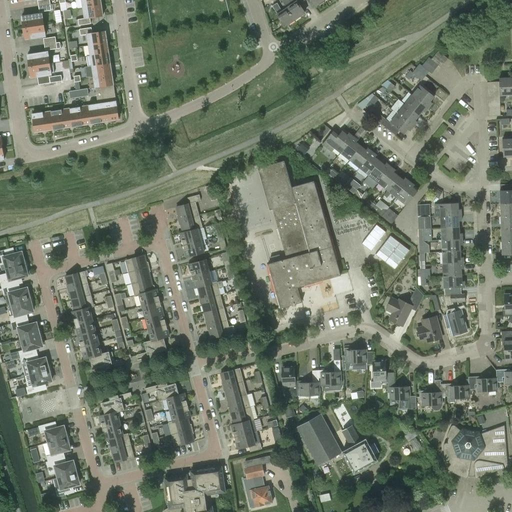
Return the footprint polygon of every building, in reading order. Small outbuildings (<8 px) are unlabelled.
[(99,0),(81,0),(82,8),(101,5),(99,0)] [(281,0),(281,1),(286,8),(294,21),(305,13),(299,4),(303,2),(301,0),(281,0)] [(323,1),(322,0),(301,0),(303,2),(305,0),(307,0),(313,8),(323,1)] [(286,8),(281,12),(277,3),(272,6),(277,15),(276,15),(284,28),(294,21),(286,8)] [(82,8),(84,19),(78,20),(79,26),(91,24),(90,18),(102,16),(101,5),(82,8)] [(23,29),(43,25),(41,14),(21,17),(23,29)] [(45,37),(43,25),(23,29),(25,40),(45,37)] [(91,28),(79,30),(80,36),(87,35),(88,46),(107,43),(105,32),(92,34),(91,28)] [(60,42),(56,43),(44,45),(45,51),(61,48),(60,42)] [(107,43),(88,46),(90,56),(108,54),(107,43)] [(444,63),(447,59),(438,51),(434,55),(444,63)] [(29,67),(49,64),(47,52),(27,55),(29,67)] [(108,54),(90,56),(86,57),(87,67),(91,67),(110,64),(108,54)] [(431,59),(431,60),(438,65),(440,68),(444,63),(434,55),(431,59)] [(428,58),(425,62),(434,70),(438,65),(431,60),(428,58)] [(425,62),(421,66),(429,72),(431,74),(434,70),(425,62)] [(49,64),(29,67),(30,79),(51,75),(50,74),(54,73),(52,63),(49,64)] [(110,64),(91,67),(93,77),(111,74),(110,64)] [(429,72),(421,66),(419,64),(415,68),(425,76),(429,72)] [(422,81),(425,76),(415,68),(412,72),(410,71),(404,77),(409,80),(413,74),(422,81)] [(91,89),(95,88),(113,85),(111,74),(93,77),(89,78),(91,89)] [(511,76),(499,78),(500,96),(511,95),(511,76)] [(80,79),(74,80),(76,90),(87,89),(86,84),(79,85),(79,82),(81,81),(80,79)] [(386,89),(386,90),(388,91),(390,93),(395,87),(391,84),(386,89)] [(113,85),(95,88),(97,105),(106,103),(116,102),(113,85)] [(413,95),(429,108),(433,103),(430,101),(434,97),(421,86),(413,95)] [(377,97),(376,97),(378,99),(381,101),(388,91),(386,90),(384,88),(379,94),(377,97)] [(87,90),(72,92),(69,92),(70,99),(88,96),(87,90)] [(378,99),(376,97),(374,95),(366,105),(371,109),(378,99)] [(405,104),(419,116),(423,111),(425,113),(429,108),(413,95),(405,104)] [(116,102),(106,103),(109,122),(118,120),(116,102)] [(106,103),(97,105),(100,123),(109,122),(106,103)] [(419,116),(405,104),(398,114),(414,127),(418,122),(415,120),(419,116)] [(97,105),(79,108),(82,126),(100,123),(97,105)] [(79,108),(61,110),(64,129),(82,126),(79,108)] [(61,110),(43,113),(45,132),(64,129),(61,110)] [(45,132),(43,113),(32,115),(34,133),(45,132)] [(414,127),(398,114),(390,122),(386,119),(382,124),(396,136),(399,131),(404,134),(408,129),(410,131),(414,127)] [(331,152),(334,148),(340,153),(353,137),(348,133),(347,135),(342,131),(338,136),(333,132),(322,145),(331,152)] [(340,153),(350,161),(361,146),(356,142),(358,140),(353,137),(340,153)] [(511,138),(503,139),(504,157),(511,156),(511,138)] [(308,148),(302,143),(296,150),(303,155),(308,148)] [(361,146),(350,161),(359,168),(372,152),(367,148),(366,150),(361,146)] [(368,176),(379,161),(375,157),(376,155),(372,152),(359,168),(368,176)] [(368,176),(378,183),(391,167),(386,163),(384,165),(379,161),(368,176)] [(297,289),(340,277),(314,182),(291,188),(284,162),(258,169),(270,211),(272,210),(286,259),(267,265),(280,309),(301,303),(297,289)] [(399,176),(394,173),(395,171),(391,167),(378,183),(387,191),(399,176)] [(328,174),(331,170),(328,168),(323,174),(330,179),(332,177),(328,174)] [(338,176),(331,170),(328,174),(332,177),(335,180),(338,176)] [(344,180),(338,176),(335,180),(341,184),(344,180)] [(399,176),(387,191),(385,194),(388,197),(390,193),(397,198),(409,182),(405,178),(403,180),(399,176)] [(347,182),(344,187),(347,189),(354,195),(357,191),(350,185),(347,182)] [(409,182),(397,198),(406,206),(417,192),(412,188),(414,185),(409,182)] [(500,204),(511,203),(511,184),(507,185),(507,191),(499,191),(500,204)] [(210,194),(211,201),(217,200),(213,185),(205,187),(206,192),(210,194)] [(327,212),(333,210),(327,186),(321,187),(327,212)] [(357,191),(354,195),(363,202),(366,198),(357,191)] [(177,217),(178,222),(199,216),(195,203),(201,202),(199,196),(187,199),(189,205),(176,208),(178,216),(177,217)] [(373,210),(376,206),(369,200),(366,204),(373,210)] [(435,216),(440,216),(461,216),(461,210),(458,210),(457,203),(435,204),(435,216)] [(511,216),(511,203),(500,204),(501,216),(511,216)] [(429,217),(428,205),(417,205),(417,218),(429,217)] [(376,206),(373,210),(378,214),(382,217),(385,213),(376,206)] [(385,213),(382,217),(391,224),(398,216),(389,209),(385,213)] [(199,216),(178,222),(179,226),(181,226),(183,233),(183,234),(198,230),(202,229),(199,216)] [(461,216),(440,216),(441,228),(459,227),(458,222),(461,221),(461,216)] [(501,229),(511,228),(511,216),(501,216),(501,229)] [(429,217),(417,218),(418,229),(423,229),(431,229),(430,217),(429,217)] [(386,232),(376,225),(362,244),(371,251),(386,232)] [(459,233),(459,227),(441,228),(442,240),(462,239),(462,233),(459,233)] [(502,241),(511,241),(511,228),(501,229),(502,241)] [(183,234),(183,233),(180,234),(183,246),(201,241),(198,230),(183,234)] [(391,236),(376,255),(395,270),(410,251),(391,236)] [(462,245),(462,239),(442,240),(442,252),(460,251),(460,245),(462,245)] [(201,241),(183,246),(186,258),(204,253),(201,241)] [(511,241),(502,241),(502,255),(511,254),(511,241)] [(5,265),(7,270),(27,265),(27,263),(26,262),(25,260),(24,258),(23,258),(22,254),(11,257),(9,251),(0,253),(0,263),(1,266),(5,265)] [(460,251),(442,252),(443,264),(463,263),(463,257),(460,257),(460,251)] [(227,252),(222,254),(224,261),(226,268),(231,266),(229,260),(227,252)] [(125,261),(128,273),(149,267),(148,263),(147,263),(145,256),(125,261)] [(192,277),(209,272),(206,260),(188,265),(192,277)] [(444,264),(443,264),(443,276),(461,276),(461,270),(464,269),(463,263),(444,264)] [(0,277),(0,279),(3,290),(15,287),(13,281),(28,277),(27,272),(28,272),(28,271),(28,270),(28,268),(28,266),(27,265),(7,270),(8,275),(0,277)] [(149,267),(128,273),(132,285),(151,280),(149,273),(151,272),(149,267)] [(67,289),(88,283),(85,272),(66,278),(68,285),(66,285),(67,289)] [(195,289),(198,288),(197,288),(212,284),(212,283),(209,272),(192,277),(195,289)] [(451,294),(462,294),(462,288),(464,288),(464,281),(461,282),(461,276),(443,276),(444,295),(451,294)] [(139,296),(156,291),(154,286),(153,286),(151,280),(132,285),(135,297),(139,296)] [(197,288),(198,288),(200,296),(198,296),(199,301),(220,295),(219,289),(223,288),(222,282),(217,283),(217,282),(212,283),(212,284),(197,288)] [(70,294),(72,301),(91,296),(88,283),(67,289),(69,295),(70,294)] [(16,293),(15,287),(3,290),(5,296),(6,296),(9,307),(12,306),(33,301),(32,299),(31,297),(30,294),(29,294),(28,289),(16,293)] [(415,311),(423,296),(416,287),(408,304),(399,300),(398,302),(391,299),(386,309),(392,313),(389,320),(402,326),(410,309),(415,311)] [(156,291),(139,296),(143,309),(160,304),(157,290),(156,291)] [(511,294),(504,294),(505,309),(503,309),(503,317),(511,316),(511,294)] [(220,295),(199,301),(201,306),(202,305),(204,313),(224,308),(220,295)] [(433,312),(439,310),(435,295),(429,296),(433,312)] [(91,296),(72,301),(74,308),(72,308),(73,313),(90,309),(95,308),(91,296)] [(33,301),(12,306),(15,317),(11,318),(12,325),(24,322),(22,316),(34,313),(33,308),(33,307),(33,305),(33,304),(33,302),(33,301)] [(160,304),(143,309),(146,321),(164,316),(160,304)] [(224,308),(204,313),(207,321),(205,322),(206,326),(227,321),(224,308)] [(90,309),(73,313),(72,313),(76,327),(93,322),(90,309)] [(452,335),(466,332),(460,311),(447,314),(452,335)] [(164,316),(146,321),(149,330),(166,326),(164,316)] [(428,342),(441,338),(435,316),(422,319),(424,326),(417,328),(420,339),(427,337),(428,342)] [(511,316),(511,323),(511,331),(502,332),(502,338),(511,337),(511,316)] [(227,321),(206,326),(208,331),(209,331),(211,339),(231,334),(230,333),(235,332),(233,326),(229,327),(227,321)] [(24,322),(12,325),(14,331),(19,330),(22,341),(42,335),(42,333),(41,332),(40,331),(39,329),(39,328),(38,329),(37,324),(25,327),(24,322)] [(93,322),(76,327),(79,337),(96,332),(93,322)] [(166,326),(149,330),(152,341),(156,340),(164,339),(169,337),(166,326)] [(81,347),(99,342),(96,332),(79,337),(81,347)] [(42,335),(22,341),(25,352),(20,353),(22,359),(33,356),(32,350),(43,347),(42,343),(43,343),(43,341),(43,340),(43,338),(42,337),(42,335)] [(511,337),(502,338),(502,345),(505,345),(506,360),(511,359),(511,337)] [(156,340),(152,341),(144,343),(145,343),(141,344),(143,349),(146,348),(147,353),(137,356),(139,361),(160,355),(159,352),(167,350),(164,339),(156,340)] [(102,354),(99,342),(81,347),(85,360),(90,358),(102,354)] [(367,365),(373,365),(373,361),(373,352),(367,352),(367,350),(352,350),(352,348),(345,349),(345,356),(348,356),(348,364),(353,363),(354,369),(367,369),(367,365)] [(102,354),(90,358),(93,370),(102,368),(103,371),(124,365),(122,360),(112,362),(109,352),(102,354)] [(33,356),(22,359),(24,366),(26,376),(31,374),(31,375),(51,370),(51,369),(50,367),(50,365),(49,364),(48,363),(46,359),(35,362),(33,356)] [(326,370),(319,370),(320,379),(321,379),(321,385),(333,385),(333,389),(334,390),(340,390),(341,388),(341,385),(340,360),(334,361),(334,372),(326,372),(326,370)] [(373,361),(373,365),(374,382),(381,381),(381,384),(388,383),(388,386),(389,386),(395,386),(394,373),(388,373),(388,375),(386,375),(386,361),(373,361)] [(290,389),(297,389),(297,381),(295,381),(294,367),(282,368),(283,387),(290,387),(290,389)] [(223,387),(243,382),(240,369),(221,374),(223,382),(221,382),(223,387)] [(28,388),(29,395),(43,391),(41,385),(53,382),(51,378),(52,377),(52,376),(52,374),(52,372),(51,370),(31,375),(31,374),(26,376),(29,388),(28,388)] [(297,381),(297,389),(299,389),(300,396),(319,395),(319,379),(320,379),(319,370),(312,371),(313,383),(305,383),(305,381),(297,381)] [(496,378),(497,382),(503,381),(502,377),(504,377),(505,384),(511,383),(511,371),(510,372),(510,370),(496,370),(496,378)] [(469,385),(469,389),(475,389),(474,384),(477,384),(477,391),(497,390),(497,382),(496,378),(482,379),(482,377),(468,377),(469,385)] [(441,405),(441,397),(440,384),(441,384),(440,380),(434,380),(435,392),(427,393),(427,391),(419,391),(419,399),(422,399),(422,406),(431,405),(431,407),(432,408),(432,409),(434,410),(435,410),(436,410),(438,410),(439,409),(440,408),(441,407),(441,406),(441,405)] [(226,391),(228,399),(247,394),(243,382),(223,387),(224,392),(226,391)] [(167,383),(146,389),(148,394),(158,391),(160,401),(167,399),(179,395),(176,384),(168,386),(167,383)] [(441,397),(447,397),(448,402),(455,402),(455,399),(470,398),(469,389),(469,385),(455,386),(455,384),(441,384),(440,384),(441,397)] [(389,386),(388,386),(387,386),(388,393),(390,393),(391,401),(400,400),(400,409),(410,409),(417,409),(416,396),(411,396),(410,387),(395,388),(395,386),(389,386)] [(124,411),(125,411),(123,401),(133,398),(131,393),(110,399),(111,401),(103,404),(106,415),(118,413),(124,411)] [(188,407),(185,394),(179,395),(167,399),(171,411),(188,407)] [(247,394),(228,399),(230,407),(228,408),(230,413),(250,407),(247,394)] [(375,399),(372,405),(379,409),(382,403),(375,399)] [(283,406),(286,418),(292,416),(291,413),(290,409),(289,405),(283,406)] [(174,422),(188,418),(191,418),(188,407),(171,411),(174,422)] [(250,407),(230,413),(231,417),(232,417),(235,425),(232,425),(232,426),(254,420),(250,407)] [(104,430),(121,425),(118,413),(106,415),(100,417),(104,430)] [(321,413),(296,427),(317,466),(342,452),(321,413)] [(479,425),(485,423),(482,415),(477,418),(479,425)] [(172,435),(193,429),(192,424),(190,425),(188,418),(174,422),(169,423),(172,435)] [(254,420),(232,426),(235,437),(257,431),(254,420)] [(268,428),(271,427),(278,425),(276,420),(267,422),(268,428)] [(50,444),(70,438),(69,436),(69,435),(67,432),(67,431),(66,432),(65,427),(53,430),(52,424),(33,429),(35,435),(42,433),(42,434),(47,433),(50,444)] [(110,440),(124,435),(121,425),(104,430),(107,440),(110,440)] [(501,460),(507,461),(504,426),(480,434),(479,431),(463,428),(461,430),(456,426),(455,425),(454,425),(453,425),(450,426),(447,433),(447,434),(448,436),(448,437),(447,443),(444,443),(443,444),(443,445),(444,459),(446,461),(449,461),(451,464),(448,467),(447,468),(448,469),(449,471),(464,478),(467,478),(469,477),(469,476),(475,477),(475,479),(504,468),(501,460)] [(352,426),(342,431),(350,445),(354,442),(355,445),(357,443),(364,456),(362,457),(367,466),(377,461),(374,454),(379,452),(374,443),(369,446),(365,439),(360,441),(352,426)] [(194,434),(193,429),(172,435),(175,447),(195,441),(193,434),(194,434)] [(415,429),(406,435),(410,441),(418,435),(415,429)] [(257,431),(235,437),(238,449),(249,446),(251,452),(262,449),(257,431)] [(111,451),(132,446),(129,434),(124,435),(110,440),(111,446),(110,447),(111,451)] [(283,445),(281,437),(274,439),(276,447),(283,445)] [(70,439),(70,438),(50,444),(43,445),(46,456),(48,456),(49,462),(61,459),(60,453),(71,450),(70,446),(71,445),(71,443),(71,442),(70,439)] [(351,447),(342,451),(354,473),(367,466),(362,457),(364,456),(357,443),(355,445),(354,442),(350,445),(351,447)] [(135,458),(132,446),(111,451),(112,456),(114,456),(116,463),(135,458)] [(271,456),(246,461),(247,467),(246,468),(250,490),(252,498),(249,499),(250,507),(255,506),(265,504),(266,506),(270,505),(271,503),(272,503),(269,486),(258,488),(256,477),(265,475),(262,464),(272,462),(271,456)] [(49,475),(56,473),(58,479),(79,473),(79,472),(79,471),(78,470),(78,469),(77,468),(77,467),(76,466),(75,466),(74,462),(67,464),(63,465),(61,459),(49,462),(46,463),(48,469),(49,475)] [(192,475),(166,478),(171,509),(169,509),(167,510),(166,511),(164,511),(213,511),(213,506),(207,507),(206,495),(226,492),(222,467),(192,471),(192,475)] [(54,480),(58,497),(66,495),(71,494),(69,488),(80,485),(79,480),(80,480),(80,479),(80,478),(80,477),(80,476),(80,475),(80,474),(79,473),(58,479),(54,480)]
